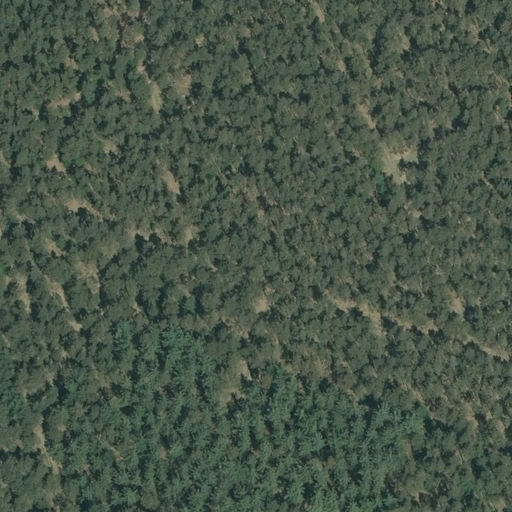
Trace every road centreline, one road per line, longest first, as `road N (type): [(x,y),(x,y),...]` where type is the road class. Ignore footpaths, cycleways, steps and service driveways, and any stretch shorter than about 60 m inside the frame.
road 1 (track): [(86,218),(511,373)]
road 2 (track): [(476,360),(314,0)]
road 3 (track): [(186,254),(511,108)]
road 4 (track): [(289,0),(34,122)]
road 5 (track): [(511,461),(246,371)]
road 6 (track): [(65,511),(0,320)]
road 7 (track): [(287,511),(254,500),(235,412),(246,371)]
